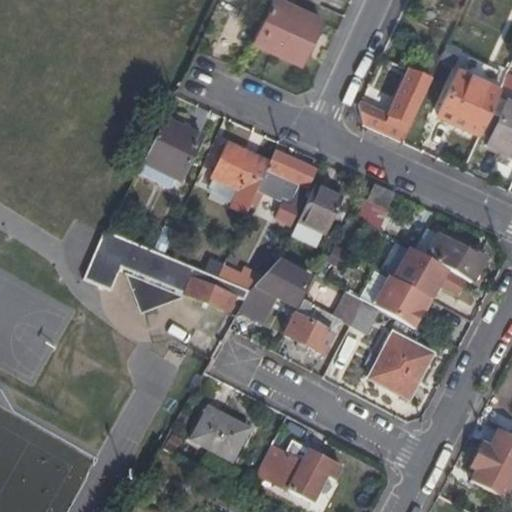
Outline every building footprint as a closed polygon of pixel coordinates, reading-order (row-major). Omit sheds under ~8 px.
[(274,0),(271,0),(251,45),(298,66),(319,20),(274,0)] [(422,78),(429,81),(439,59),(433,56),(422,78)] [(362,126),(401,144),(429,81),(422,78),(380,59),(357,109),(362,126)] [(434,116),(477,135),(498,89),(457,70),(434,116)] [(511,90),(511,77),(504,76),(501,88),(511,90)] [(511,162),(511,110),(504,107),(484,149),(511,162)] [(162,120),(141,163),(177,182),(200,138),(162,120)] [(231,206),(245,212),(256,190),(269,162),(228,143),(212,178),(238,189),(231,206)] [(269,162),(256,190),(290,205),(299,186),(306,189),(314,171),(273,152),(269,162)] [(223,206),(230,195),(210,183),(203,194),(223,206)] [(391,195),(373,186),(366,201),(384,210),(391,195)] [(313,187),(295,224),(325,237),(342,200),(313,187)] [(441,229),(437,235),(465,249),(466,246),(484,256),(485,254),(441,229)] [(106,234),(103,233),(98,242),(107,246),(109,241),(113,243),(111,248),(117,250),(119,245),(123,247),(122,252),(232,299),(225,314),(234,317),(236,313),(247,294),(214,279),(160,257),(106,234)] [(437,235),(424,258),(447,270),(468,283),(484,256),(466,246),(465,249),(437,235)] [(107,246),(98,242),(92,258),(120,270),(130,274),(173,292),(225,314),(232,299),(122,252),(123,247),(119,245),(117,250),(111,248),(113,243),(109,241),(107,246)] [(430,299),(447,270),(424,258),(410,250),(393,280),(430,299)] [(120,270),(92,258),(83,280),(110,293),(120,270)] [(275,263),(247,294),(236,313),(260,325),(270,306),(289,316),(308,279),(275,263)] [(169,302),(173,292),(130,274),(128,277),(144,313),(169,302)] [(393,280),(388,277),(371,309),(376,311),(414,331),(430,299),(393,280)] [(341,316),(351,321),(361,302),(351,296),(341,316)] [(300,301),(281,335),(319,355),(337,321),(300,301)] [(351,321),(348,327),(363,335),(376,311),(371,309),(361,302),(351,321)] [(366,380),(405,401),(430,355),(390,335),(366,380)] [(246,431),(206,410),(190,441),(230,462),(246,431)] [(511,438),(497,431),(487,449),(479,445),(468,468),(474,471),(487,478),(481,490),(505,502),(511,488),(511,438)] [(307,487),(317,491),(325,476),(331,479),(339,464),(320,454),(323,448),(309,441),(298,462),(274,450),(260,478),(301,499),(307,487)] [(174,457),(160,449),(152,463),(167,470),(174,457)] [(468,483),(481,490),(487,478),(474,471),(468,483)] [(310,504),(317,491),(307,487),(301,499),(310,504)]
